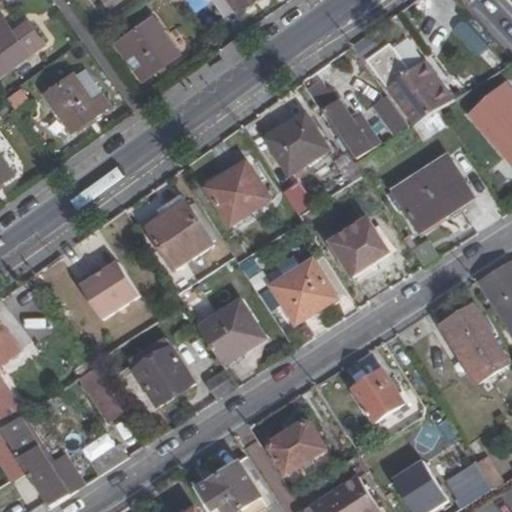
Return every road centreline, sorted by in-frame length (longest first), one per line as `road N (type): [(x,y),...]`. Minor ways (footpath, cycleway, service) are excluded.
road 1 (residential): [(511,229),(81,511)]
road 2 (tertiary): [(0,255),(355,0)]
